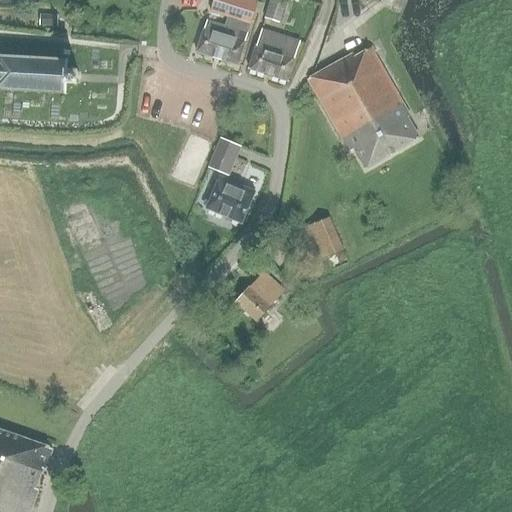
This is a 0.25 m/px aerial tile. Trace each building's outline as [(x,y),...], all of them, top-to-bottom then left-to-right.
[(244,42),(250,25),(253,14),(257,3),(247,0),(214,0),(210,12),(227,18),(225,27),(206,21),(204,30),(203,30),(196,53),(237,66),(245,43),(244,42)] [(279,24),(286,3),(275,0),(269,0),(263,19),(279,24)] [(257,3),(253,14),(258,15),(262,5),(257,3)] [(59,28),(59,16),(39,14),(39,26),(59,28)] [(294,58),(299,42),(261,30),(256,46),(255,45),(248,69),(287,82),(295,58),(294,58)] [(409,117),(370,48),(354,57),(352,54),(308,80),(349,152),(353,150),(365,170),(416,140),(405,119),(409,117)] [(1,57),(1,56),(0,55),(0,90),(10,91),(10,92),(12,92),(12,91),(24,92),(23,93),(26,93),(26,92),(37,92),(37,94),(39,94),(39,92),(50,93),(50,94),(52,95),(52,93),(65,94),(66,84),(74,84),(74,86),(76,86),(76,84),(77,84),(78,83),(78,82),(76,82),(76,78),(76,74),(78,74),(78,72),(76,72),(77,70),(74,70),(74,72),(66,72),(67,61),(55,60),(55,59),(52,59),(52,60),(41,60),(41,58),(39,58),(39,59),(27,59),(28,57),(25,57),(25,59),(14,58),(14,57),(12,57),(12,58),(1,57)] [(216,150),(208,168),(226,176),(234,158),(216,150)] [(241,224),(255,192),(219,177),(206,209),(241,224)] [(316,263),(344,251),(329,216),(301,228),(316,263)] [(256,322),(284,292),(263,272),(235,303),(256,322)] [(0,511),(30,511),(38,490),(35,489),(42,470),(45,470),(52,450),(48,448),(0,431),(0,511)]
